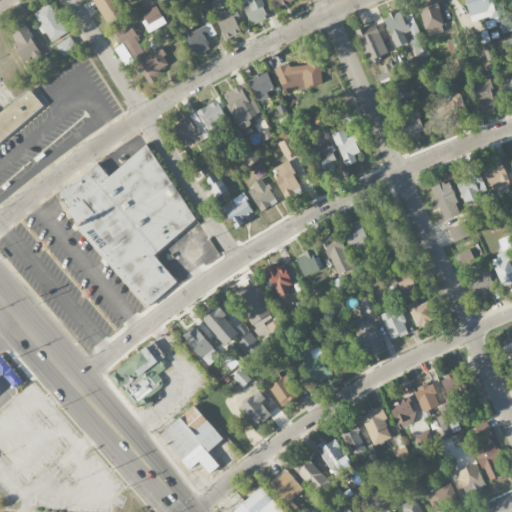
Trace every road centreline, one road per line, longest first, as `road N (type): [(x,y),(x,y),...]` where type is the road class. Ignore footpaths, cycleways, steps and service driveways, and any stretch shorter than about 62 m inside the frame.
road 1 (residential): [(511,128),(367,188),(263,244),(74,386)]
road 2 (residential): [(511,423),(323,0)]
road 3 (residential): [(365,0),(151,110),(0,221)]
road 4 (residential): [(511,313),(369,382),(195,511)]
road 5 (residential): [(240,260),(70,0)]
